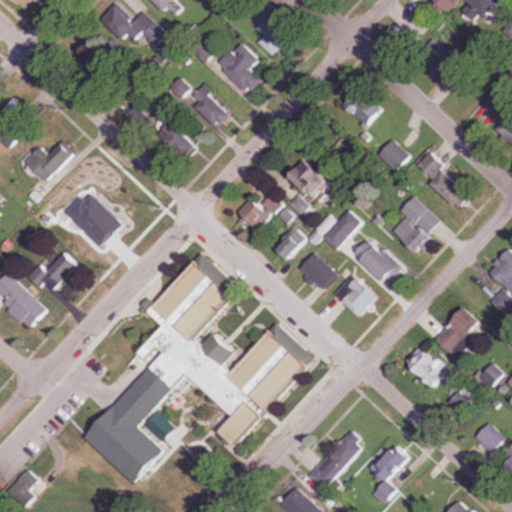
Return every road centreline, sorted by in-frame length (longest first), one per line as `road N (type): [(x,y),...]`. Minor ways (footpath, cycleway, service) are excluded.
road 1 (residential): [(511,509),(0,25)]
road 2 (residential): [(0,420),(388,0)]
road 3 (tertiary): [(230,511),(511,205)]
road 4 (residential): [(511,191),(307,0)]
